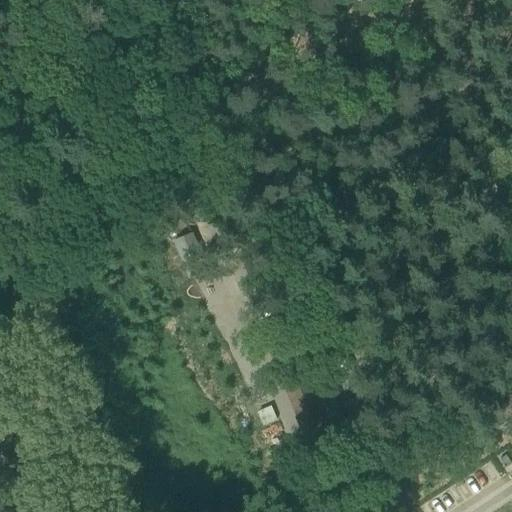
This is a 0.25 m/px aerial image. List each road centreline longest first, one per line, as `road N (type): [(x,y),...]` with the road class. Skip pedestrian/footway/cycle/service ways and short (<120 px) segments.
road 1 (track): [(0,288),(66,150),(61,71),(84,0)]
road 2 (track): [(222,277),(239,255),(256,203),(185,0)]
road 3 (residential): [(308,511),(317,490),(222,277)]
road 4 (track): [(420,0),(511,230)]
road 5 (track): [(317,490),(361,482),(511,422)]
